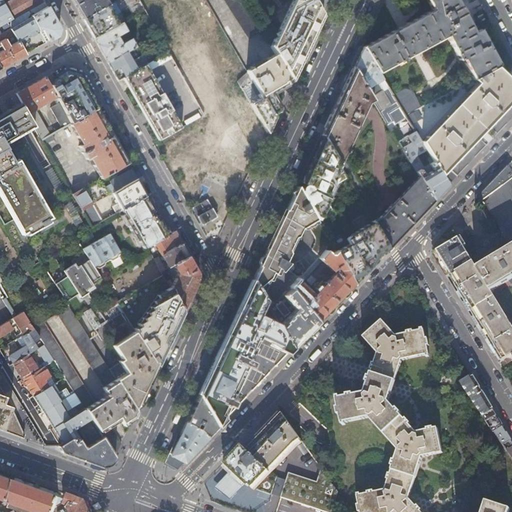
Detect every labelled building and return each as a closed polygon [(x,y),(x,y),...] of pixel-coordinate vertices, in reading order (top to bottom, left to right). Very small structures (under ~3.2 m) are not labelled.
[(0,0),(0,5),(1,6),(0,6),(0,32),(1,33),(3,32),(0,26),(9,22),(8,25),(10,28),(16,25),(13,19),(4,4),(1,0),(0,0)] [(28,11),(21,0),(10,0),(4,4),(13,19),(28,11)] [(21,0),(28,11),(43,2),(42,0),(21,0)] [(71,0),(82,19),(106,5),(108,4),(105,0),(71,0)] [(138,0),(168,51),(167,52),(166,52),(168,57),(169,56),(170,56),(205,118),(213,113),(208,104),(210,102),(181,48),(179,49),(178,46),(206,30),(189,0),(138,0)] [(223,0),(249,41),(260,34),(238,0),(223,0)] [(292,0),(270,49),(274,55),(290,82),(290,83),(322,16),(311,0),(292,0)] [(311,0),(322,16),(327,6),(329,0),(311,0)] [(425,0),(432,11),(363,48),(379,75),(446,38),(459,62),(462,61),(473,80),(496,68),(498,67),(499,66),(481,32),(475,35),(455,0),(425,0)] [(106,5),(82,19),(93,38),(119,24),(117,21),(115,22),(106,5)] [(46,7),(31,16),(38,30),(41,28),(49,41),(57,36),(59,29),(46,7)] [(31,16),(16,25),(10,28),(9,29),(16,42),(37,30),(38,30),(31,16)] [(126,31),(121,22),(119,24),(93,38),(101,52),(107,63),(126,52),(137,45),(134,38),(131,40),(130,39),(121,44),(117,36),(126,31)] [(0,47),(2,50),(0,51),(0,67),(24,55),(16,42),(9,29),(3,32),(1,33),(0,33),(0,47)] [(166,52),(167,52),(157,34),(142,43),(138,45),(148,63),(150,61),(166,52)] [(358,59),(353,69),(373,102),(387,126),(392,123),(387,114),(399,107),(392,96),(379,75),(363,48),(358,59)] [(107,63),(117,80),(124,76),(136,69),(126,52),(107,63)] [(272,115),(276,113),(278,109),(270,94),(290,82),(274,55),(247,71),(252,80),(260,93),(272,115)] [(124,76),(159,139),(183,126),(147,63),(136,69),(124,76)] [(498,67),(496,68),(504,76),(506,74),(498,67)] [(426,151),(430,158),(441,176),(450,166),(458,158),(468,147),(476,139),(487,128),(494,120),(505,109),(511,101),(511,92),(509,90),(511,86),(511,82),(504,76),(496,68),(473,80),(477,84),(421,143),(426,151)] [(339,99),(326,128),(343,156),(344,155),(346,156),(347,152),(346,151),(367,106),(373,102),(353,69),(339,99)] [(91,91),(82,75),(67,71),(56,78),(57,79),(58,81),(67,76),(79,78),(90,97),(93,96),(91,91)] [(252,80),(247,71),(236,81),(240,87),(252,80)] [(52,85),(48,87),(55,99),(58,104),(69,124),(97,109),(102,106),(102,105),(96,108),(94,105),(91,98),(90,98),(90,97),(79,78),(67,76),(58,81),(52,85)] [(18,98),(20,103),(34,127),(41,140),(49,136),(35,111),(55,99),(48,87),(44,78),(22,91),(15,94),(18,98)] [(272,115),(260,93),(257,95),(258,98),(256,99),(250,88),(243,92),(248,102),(267,134),(270,125),(274,118),(272,115)] [(392,96),(399,107),(405,117),(421,109),(412,94),(410,92),(409,91),(406,90),(404,90),(402,91),(400,92),(392,96)] [(20,103),(1,113),(15,137),(34,127),(20,103)] [(69,124),(58,104),(50,109),(61,129),(69,124)] [(97,109),(69,124),(81,145),(79,146),(82,151),(81,152),(83,155),(84,154),(87,160),(89,159),(100,179),(127,164),(97,109)] [(1,113),(0,114),(0,152),(17,183),(19,186),(28,180),(17,160),(13,162),(3,144),(15,137),(1,113)] [(496,122),(494,120),(487,128),(488,129),(496,122)] [(324,132),(322,136),(339,165),(341,161),(343,156),(326,128),(324,132)] [(191,144),(211,155),(220,137),(206,130),(195,137),(196,135),(180,142),(173,155),(180,166),(191,144)] [(411,144),(401,150),(409,162),(411,165),(418,178),(433,202),(448,187),(441,176),(430,158),(426,161),(429,165),(423,169),(416,158),(426,151),(421,143),(414,132),(407,137),(411,144)] [(322,229),(331,208),(325,197),(329,189),(346,178),(339,165),(322,136),(321,136),(320,139),(319,138),(316,142),(315,146),(315,147),(314,150),(313,149),(310,153),(309,158),(310,158),(309,161),(308,160),(305,164),(304,169),(305,169),(303,172),(300,175),(299,180),(300,181),(297,186),(306,202),(322,229)] [(477,141),(476,139),(468,147),(470,149),(477,141)] [(200,174),(211,155),(191,144),(180,166),(193,188),(200,174)] [(0,193),(17,183),(0,152),(0,193)] [(211,155),(200,174),(219,184),(218,186),(233,194),(241,179),(226,171),(229,164),(211,155)] [(458,158),(450,166),(452,168),(459,160),(458,158)] [(142,176),(136,165),(108,181),(114,192),(121,188),(136,179),(142,176)] [(491,182),(474,201),(478,207),(482,204),(506,242),(510,248),(511,246),(511,173),(510,171),(507,167),(491,182)] [(418,178),(379,217),(394,243),(433,202),(418,178)] [(121,188),(114,192),(111,194),(114,199),(112,201),(114,205),(110,207),(114,214),(121,211),(146,196),(136,179),(121,188)] [(28,180),(19,186),(41,225),(47,222),(45,219),(49,216),(28,180)] [(17,183),(0,193),(3,200),(21,232),(21,233),(24,231),(26,233),(41,225),(19,186),(17,183)] [(291,192),(292,196),(290,201),(264,255),(284,267),(289,271),(293,266),(290,264),(286,262),(297,238),(300,231),(301,231),(302,232),(303,232),(303,233),(308,236),(310,240),(312,246),(312,249),(311,252),(318,258),(326,251),(331,245),(322,229),(306,202),(297,186),(295,189),(291,192)] [(82,189),(72,195),(81,211),(91,205),(82,189)] [(147,196),(146,196),(121,211),(123,214),(125,219),(123,220),(136,242),(138,241),(140,245),(143,250),(146,248),(169,234),(147,196)] [(91,205),(81,211),(90,228),(101,222),(92,205),(91,205)] [(373,221),(388,248),(391,245),(394,243),(379,217),(378,218),(376,219),(373,221)] [(346,244),(334,251),(341,261),(354,284),(361,276),(388,249),(372,222),(351,232),(346,238),(349,243),(346,244)] [(174,232),(169,234),(146,248),(150,254),(150,255),(158,250),(160,256),(181,244),(174,232)] [(87,247),(82,250),(89,262),(94,270),(96,269),(104,264),(109,261),(118,256),(120,255),(109,235),(105,237),(101,239),(90,245),(87,247)] [(460,238),(457,239),(463,249),(466,247),(460,238)] [(434,254),(448,276),(472,262),(463,249),(457,239),(434,254)] [(472,262),(490,292),(511,278),(511,250),(510,248),(506,242),(472,262)] [(187,256),(181,244),(160,256),(167,268),(171,266),(187,256)] [(291,288),(291,289),(303,304),(307,300),(313,305),(308,310),(313,316),(318,322),(321,319),(336,303),(352,285),(354,284),(341,261),(334,251),(332,254),(329,254),(326,251),(318,258),(315,262),(303,276),(302,276),(305,278),(320,261),(332,271),(333,269),(336,271),(326,281),(324,279),(322,280),(323,282),(322,283),(323,284),(321,287),(316,283),(312,287),(316,291),(313,295),(298,281),(294,285),(291,288)] [(431,256),(444,278),(448,276),(434,254),(431,256)] [(264,255),(264,256),(260,257),(258,262),(259,267),(257,270),(253,280),(268,306),(269,308),(282,296),(291,289),(291,288),(294,285),(298,281),(299,280),(300,279),(291,273),(289,271),(284,267),(264,255)] [(171,284),(169,288),(182,312),(189,298),(197,281),(197,277),(197,273),(187,256),(171,266),(176,274),(171,284)] [(65,302),(77,294),(80,298),(87,294),(84,290),(90,286),(89,284),(99,277),(94,270),(89,262),(77,270),(73,265),(63,272),(65,275),(66,277),(54,285),(65,302)] [(469,309),(492,296),(490,292),(472,262),(448,276),(469,309)] [(160,272),(162,276),(169,288),(171,284),(163,270),(160,272)] [(65,275),(53,283),(54,285),(66,277),(65,275)] [(162,276),(140,289),(169,340),(172,334),(178,322),(182,313),(182,312),(169,288),(162,276)] [(99,277),(89,284),(90,286),(100,279),(99,277)] [(106,279),(102,281),(107,289),(111,287),(106,279)] [(201,389),(198,396),(204,405),(211,417),(218,427),(220,424),(225,420),(221,415),(225,407),(230,409),(231,407),(232,407),(235,402),(234,401),(235,398),(231,396),(244,368),(249,370),(250,367),(252,368),(254,362),(253,361),(255,358),(250,356),(260,337),(274,343),(272,347),(287,354),(292,348),(281,328),(269,308),(268,306),(253,280),(242,303),(221,348),(214,363),(206,380),(201,389)] [(172,334),(169,340),(140,289),(116,303),(122,313),(135,332),(135,333),(133,334),(151,362),(153,361),(157,367),(159,361),(162,360),(161,358),(161,357),(165,354),(165,351),(170,348),(172,342),(172,334)] [(282,296),(269,308),(281,328),(292,348),(303,338),(318,322),(313,316),(308,310),(305,306),(303,304),(291,289),(282,296)] [(511,326),(492,296),(469,309),(491,346),(496,353),(501,361),(511,354),(511,326)] [(116,303),(104,310),(110,320),(122,313),(116,303)] [(70,310),(68,307),(56,314),(105,392),(104,393),(105,395),(104,396),(94,402),(43,322),(33,329),(38,337),(43,345),(53,361),(80,403),(84,409),(113,457),(120,443),(108,425),(118,418),(122,424),(132,420),(135,412),(133,408),(114,380),(108,370),(70,310)] [(22,312),(0,326),(0,335),(18,325),(23,335),(33,329),(22,312)] [(87,312),(83,314),(89,322),(92,320),(87,312)] [(507,511),(508,509),(484,501),(480,511),(417,511),(407,500),(422,460),(441,455),(438,429),(432,430),(432,428),(425,430),(425,431),(413,434),(404,423),(405,422),(403,418),(401,420),(397,415),(398,413),(395,409),(393,411),(386,403),(399,363),(422,358),(422,360),(426,359),(424,349),(427,349),(424,334),(422,334),(421,329),(418,330),(419,333),(411,334),(411,333),(404,334),(404,336),(394,338),(379,323),(361,340),(376,356),(362,394),(339,400),(338,398),(334,399),(336,409),(334,409),(336,417),(338,417),(340,428),(343,427),(343,425),(367,420),(397,452),(393,463),(391,463),(389,468),(391,469),(388,477),(386,476),(384,482),(386,483),(383,492),(372,494),(372,493),(366,494),(366,496),(359,497),(358,495),(355,496),(357,507),(356,508),(356,511),(507,511)] [(38,337),(33,329),(23,335),(16,339),(20,345),(12,354),(13,355),(9,358),(13,364),(27,355),(36,349),(33,343),(38,337)] [(124,373),(114,380),(133,408),(139,404),(157,367),(153,361),(151,362),(133,334),(135,333),(135,332),(111,347),(119,359),(117,361),(117,363),(124,373)] [(53,361),(43,345),(38,348),(48,364),(53,361)] [(13,364),(22,380),(37,371),(27,355),(13,364)] [(117,363),(108,370),(114,380),(124,373),(117,363)] [(37,371),(22,380),(33,397),(48,388),(44,381),(50,377),(43,367),(37,371)] [(491,412),(470,377),(458,384),(482,418),(491,412)] [(48,388),(33,397),(43,413),(58,404),(48,388)] [(0,430),(22,439),(23,436),(10,408),(0,390),(0,430)] [(197,427),(209,437),(218,427),(211,417),(204,405),(198,396),(190,414),(186,421),(197,427)] [(63,401),(58,404),(43,413),(52,428),(49,430),(59,445),(70,438),(61,423),(69,418),(61,405),(64,403),(63,401)] [(84,409),(80,403),(75,406),(79,412),(84,409)] [(114,458),(113,457),(84,409),(79,412),(69,418),(61,423),(70,438),(59,445),(57,446),(61,453),(100,467),(112,462),(114,458)] [(501,428),(491,412),(482,418),(481,419),(492,434),(501,428)] [(247,449),(270,471),(295,445),(300,441),(280,413),(263,431),(247,449)] [(197,427),(186,421),(182,431),(179,437),(170,456),(184,463),(201,445),(209,437),(197,427)] [(511,445),(501,428),(492,434),(511,461),(511,445)] [(170,456),(179,437),(176,436),(163,464),(177,471),(184,463),(170,456)] [(270,471),(247,449),(246,449),(245,449),(244,449),(241,446),(223,465),(228,471),(237,478),(244,484),(253,490),(266,496),(273,480),(270,471)] [(329,511),(337,492),(318,467),(313,484),(284,475),(282,482),(277,498),(321,511),(329,511)] [(237,478),(228,471),(210,490),(227,500),(244,484),(237,478)] [(0,477),(0,500),(8,504),(13,482),(0,477)] [(277,498),(282,482),(273,480),(266,496),(277,498)] [(37,490),(13,482),(8,504),(29,511),(53,511),(54,509),(64,504),(65,501),(37,490)] [(87,511),(83,501),(75,498),(67,495),(65,501),(64,504),(69,506),(61,511),(87,511)]
